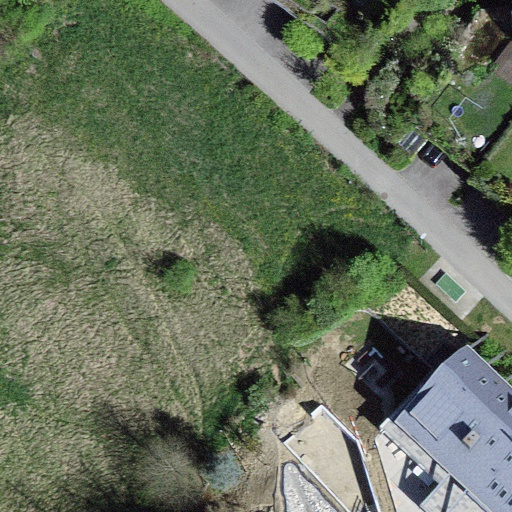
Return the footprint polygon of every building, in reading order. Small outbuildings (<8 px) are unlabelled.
[(368,14),(356,4),(358,0),(323,0),(322,2),(319,0),(269,0),(339,52),(368,14)] [(378,0),(339,52),(359,67),(409,0),(378,0)] [(426,139),(474,175),(511,124),(511,97),(476,70),(426,139)] [(511,217),(511,124),(474,175),(467,184),(511,217)] [(511,511),(511,402),(464,358),(396,431),(449,480),(423,508),(427,511),(511,511)]
